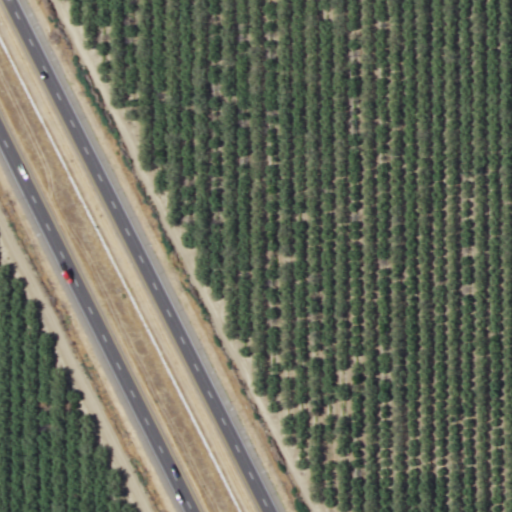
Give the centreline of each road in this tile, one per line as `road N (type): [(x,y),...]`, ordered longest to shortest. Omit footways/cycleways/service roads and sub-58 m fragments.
road 1 (motorway): [(275,511),(14,0)]
road 2 (motorway): [(0,145),(186,511)]
